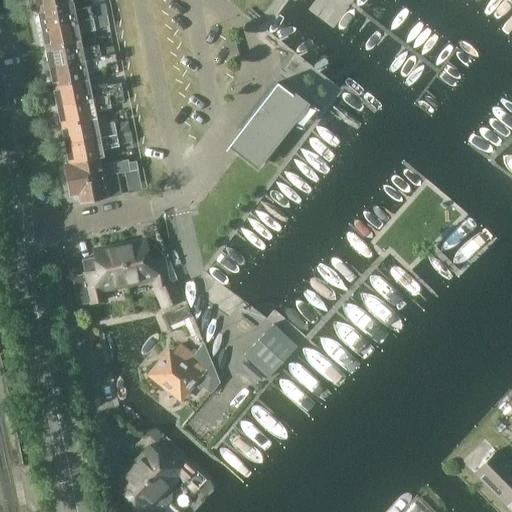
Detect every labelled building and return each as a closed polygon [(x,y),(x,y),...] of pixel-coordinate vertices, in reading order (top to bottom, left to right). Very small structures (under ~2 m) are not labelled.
[(72,0),(35,7),(39,27),(105,14),(104,7),(91,10),(90,6),(75,9),(72,0)] [(39,27),(43,46),(81,39),(79,33),(95,30),(94,26),(107,24),(105,14),(39,27)] [(43,46),(47,66),(113,52),(112,46),(99,48),(98,45),(82,48),(81,39),(43,46)] [(47,66),(51,85),(88,78),(87,72),(103,69),(102,65),(115,63),(113,52),(47,66)] [(51,85),(55,105),(121,91),(120,85),(107,88),(106,83),(90,87),(88,78),(51,85)] [(277,82),(229,146),(259,169),(308,105),(277,82)] [(55,105),(59,124),(96,116),(95,111),(112,108),(111,104),(123,101),(121,91),(55,105)] [(96,116),(59,124),(63,143),(129,130),(128,124),(114,126),(113,122),(98,125),(96,116)] [(131,140),(129,130),(63,143),(66,163),(62,164),(62,166),(99,158),(104,157),(103,149),(119,146),(118,142),(131,140)] [(62,166),(66,184),(113,174),(111,163),(100,166),(99,158),(62,166)] [(122,163),(124,172),(137,170),(135,160),(122,163)] [(137,170),(124,172),(126,180),(124,181),(126,192),(141,189),(137,170)] [(113,174),(66,184),(68,196),(76,202),(120,193),(116,174),(113,174)] [(435,185),(379,245),(413,277),(470,217),(435,185)] [(117,244),(125,283),(151,278),(153,289),(162,307),(178,300),(170,282),(165,284),(160,259),(166,258),(153,225),(140,228),(142,239),(117,244)] [(99,289),(125,283),(117,244),(90,250),(91,256),(79,259),(82,274),(79,274),(75,277),(73,280),(72,284),(74,296),(77,299),(80,302),(84,303),(88,302),(88,303),(102,300),(99,289)] [(162,315),(168,329),(192,318),(186,305),(162,315)] [(273,325),(244,355),(267,377),(296,347),(273,325)] [(195,358),(180,346),(173,355),(168,351),(150,374),(181,399),(196,379),(210,390),(216,382),(202,348),(195,358)] [(173,451),(163,462),(148,448),(131,467),(161,495),(179,476),(195,492),(211,475),(192,456),(185,463),(173,451)] [(511,466),(496,451),(473,475),(505,506),(511,498),(511,466)] [(128,500),(118,509),(121,511),(144,511),(161,495),(131,467),(113,486),(128,500)]
